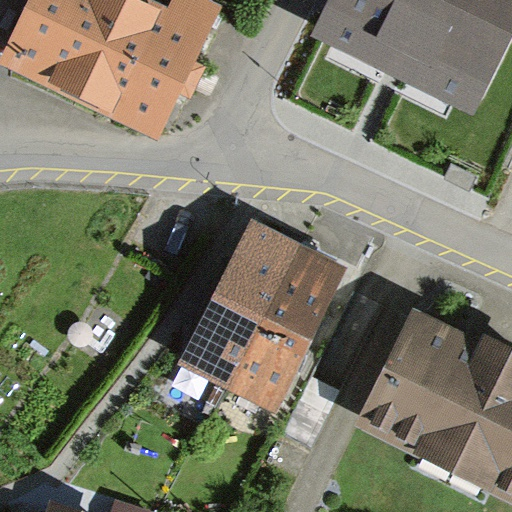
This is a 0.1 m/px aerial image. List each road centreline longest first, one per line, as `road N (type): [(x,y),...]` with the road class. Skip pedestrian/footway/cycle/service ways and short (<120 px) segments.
road 1 (residential): [(245,163),(331,176),(511,261)]
road 2 (residential): [(0,161),(245,163)]
road 3 (residential): [(245,163),(248,96),(295,0)]
